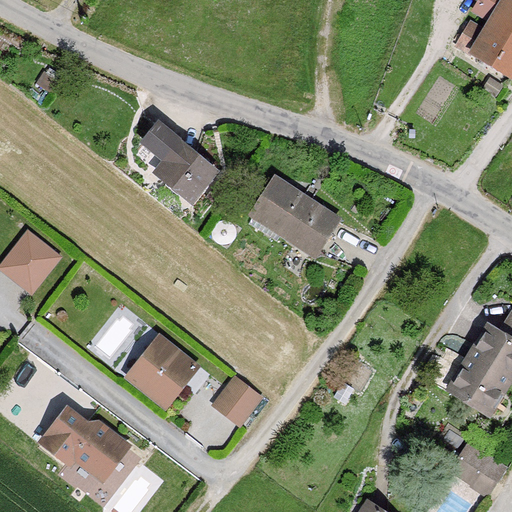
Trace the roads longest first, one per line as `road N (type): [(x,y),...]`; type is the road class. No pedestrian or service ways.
road 1 (tertiary): [(0,3),(116,63),(434,181)]
road 2 (residential): [(434,181),(354,316),(225,483)]
road 3 (track): [(323,135),(327,0)]
